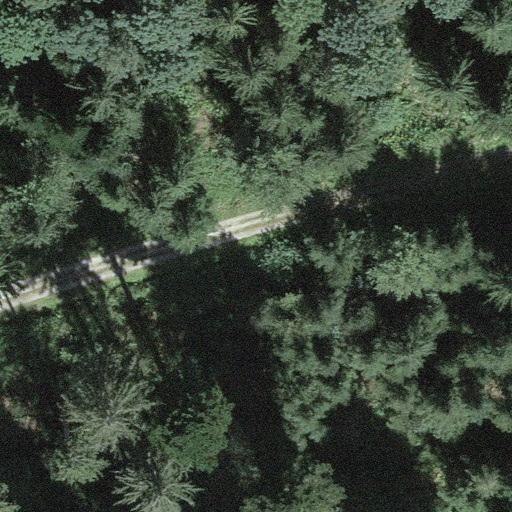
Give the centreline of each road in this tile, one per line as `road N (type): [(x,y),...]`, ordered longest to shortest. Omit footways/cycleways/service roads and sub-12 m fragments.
road 1 (track): [(0,309),(511,163)]
road 2 (track): [(511,420),(398,435),(20,511)]
